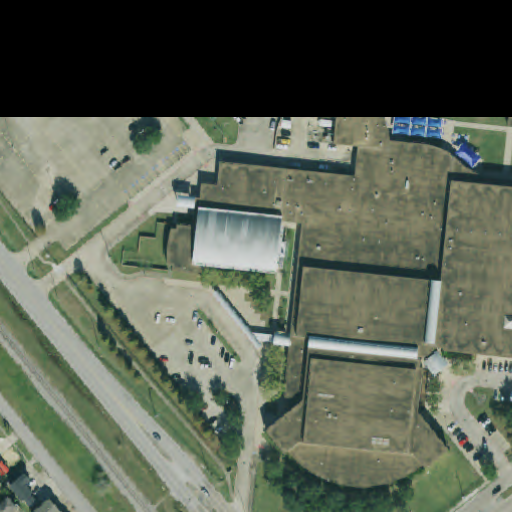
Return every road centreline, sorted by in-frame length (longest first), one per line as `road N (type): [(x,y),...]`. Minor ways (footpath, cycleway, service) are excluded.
road 1 (secondary): [(223,511),(94,374)]
road 2 (secondary): [(94,374),(197,511)]
road 3 (secondary): [(94,374),(0,256)]
road 4 (residential): [(0,402),(87,511)]
